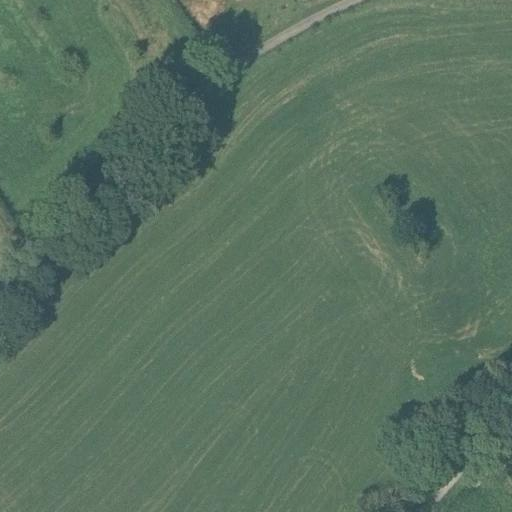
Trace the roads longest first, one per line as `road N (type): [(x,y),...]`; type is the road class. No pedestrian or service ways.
road 1 (unclassified): [(353,0),(210,85),(0,320)]
road 2 (unclassified): [(421,511),(511,417)]
